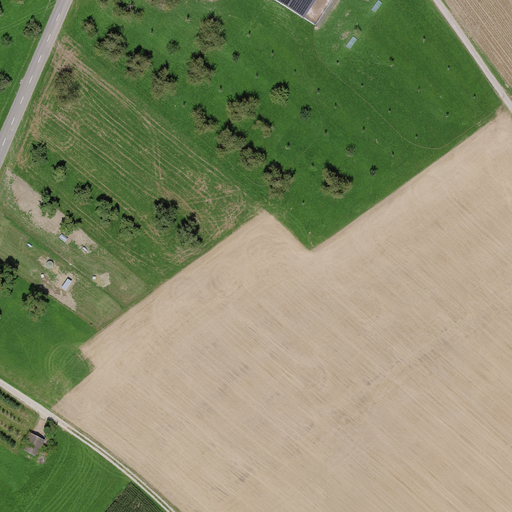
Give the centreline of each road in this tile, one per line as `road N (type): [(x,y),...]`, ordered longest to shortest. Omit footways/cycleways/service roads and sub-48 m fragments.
road 1 (track): [(171,511),(0,382)]
road 2 (tertiary): [(0,152),(65,0)]
road 3 (track): [(428,0),(511,112)]
